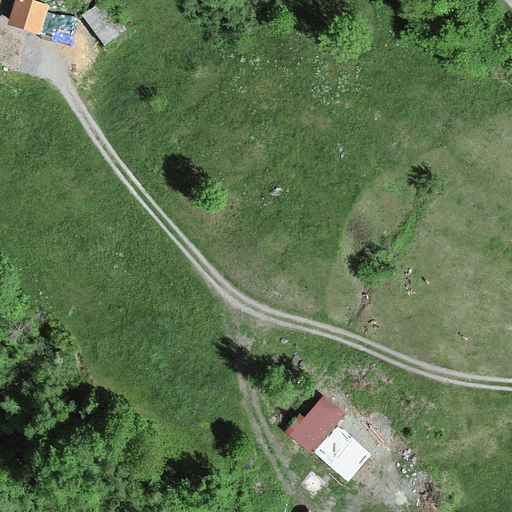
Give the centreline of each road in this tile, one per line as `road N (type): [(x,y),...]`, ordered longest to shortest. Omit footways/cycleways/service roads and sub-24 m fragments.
road 1 (track): [(256,419),(237,370),(242,316),(275,313),(447,378),(511,385)]
road 2 (track): [(59,85),(242,316)]
